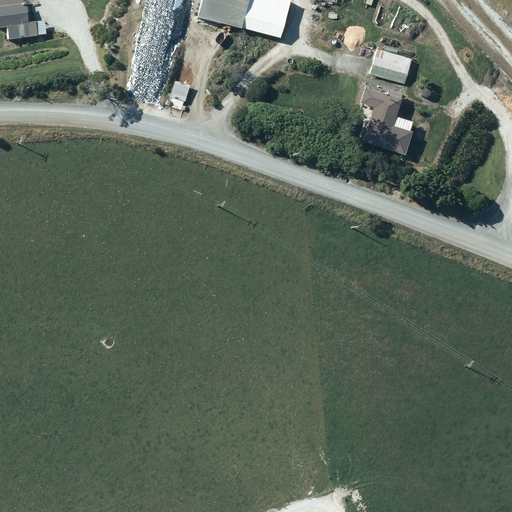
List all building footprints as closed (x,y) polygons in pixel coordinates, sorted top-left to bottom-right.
[(289,3),(278,0),(198,0),(193,20),(280,42),(289,3)] [(28,38),(21,3),(0,7),(0,32),(3,32),(5,43),(28,38)] [(409,62),(373,52),(366,76),(402,87),(409,62)] [(174,81),(173,84),(167,101),(183,107),(191,88),(174,81)] [(397,99),(361,90),(360,89),(355,107),(367,110),(358,145),(384,152),(397,99)]
